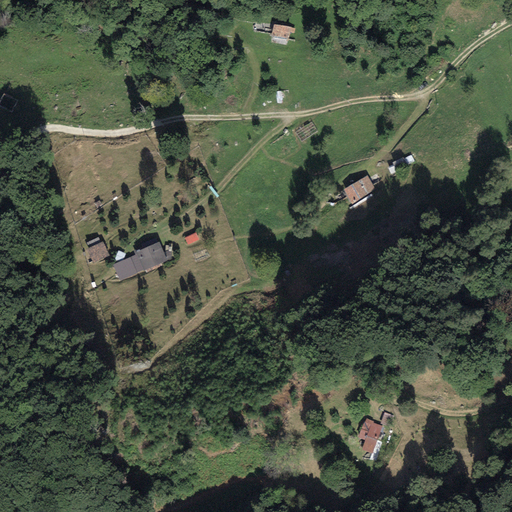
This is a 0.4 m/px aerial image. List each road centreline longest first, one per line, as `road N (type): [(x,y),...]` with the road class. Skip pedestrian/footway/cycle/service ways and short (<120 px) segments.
road 1 (track): [(0,142),(113,126),(323,115),(431,95)]
road 2 (track): [(511,401),(469,413),(412,400),(374,404)]
